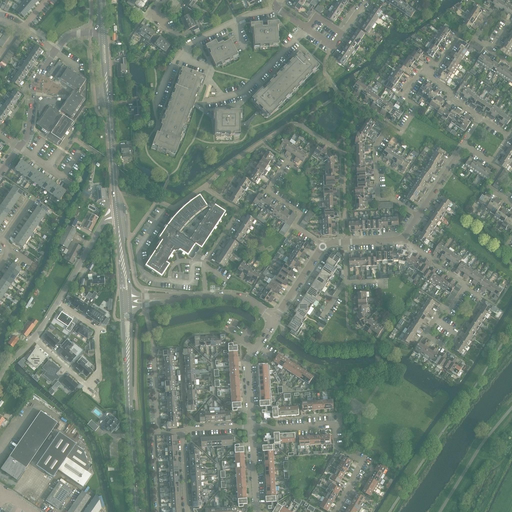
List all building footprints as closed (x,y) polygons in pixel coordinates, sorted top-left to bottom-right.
[(34,4),(29,0),(23,0),(22,1),(31,8),(34,4)] [(133,4),(139,8),(143,3),(139,0),(132,0),(129,0),(127,4),(132,7),(133,4)] [(189,7),(186,11),(190,11),(192,12),(195,8),(193,6),(195,3),(190,0),(185,0),(183,3),(189,7)] [(398,0),(391,0),(389,5),(390,4),(394,7),(393,8),(394,8),(399,0),(398,0)] [(399,0),(394,8),(394,9),(395,7),(399,10),(398,12),(399,12),(404,4),(399,0)] [(494,0),(492,4),(495,5),(492,9),(494,10),(501,0),(494,0)] [(501,0),(494,10),(497,12),(499,8),(501,10),(507,2),(506,1),(506,2),(502,0),(501,0)] [(31,8),(22,1),(19,5),(27,13),(31,8)] [(299,11),(302,6),(295,1),(292,6),(299,11)] [(338,2),(334,7),(341,12),(344,7),(338,2)] [(507,2),(501,10),(502,10),(503,9),(504,10),(502,14),(504,15),(511,3),(511,2),(511,4),(507,2)] [(374,10),(372,13),(380,19),(380,18),(381,19),(383,16),(381,15),(382,13),(383,14),(384,13),(383,13),(383,12),(381,11),(376,8),(374,7),(375,6),(371,4),(370,5),(373,7),(372,9),(374,10)] [(404,4),(399,12),(400,11),(405,14),(404,15),(404,16),(410,8),(404,4)] [(27,13),(19,5),(15,10),(23,17),(27,13)] [(334,7),(331,13),(337,17),(341,12),(334,7)] [(472,11),(482,18),(483,16),(480,14),(481,11),(475,7),(474,7),(472,11),(470,10),(470,11),(471,12),(472,11)] [(410,8),(404,16),(405,15),(410,18),(415,11),(410,8)] [(180,19),(183,25),(194,20),(194,19),(192,20),(190,17),(192,16),(191,13),(192,12),(190,11),(186,11),(185,13),(186,16),(180,19)] [(469,16),(475,20),(477,18),(481,21),(482,18),(472,11),(471,12),(469,16)] [(331,13),(327,18),(334,23),(337,17),(331,13)] [(368,18),(377,24),(375,23),(378,18),(380,19),(372,13),(368,18)] [(466,21),(476,28),(478,25),(474,23),(475,20),(469,16),(466,20),(464,19),(464,20),(465,21),(466,21)] [(360,20),(373,29),(372,28),(375,24),(376,25),(377,24),(368,18),(366,22),(361,19),(360,20)] [(198,28),(196,23),(194,20),(183,25),(186,31),(192,28),(193,31),(198,28)] [(368,34),(371,29),(373,30),(373,29),(360,20),(358,22),(363,26),(361,29),(368,34)] [(475,30),(476,28),(466,21),(465,21),(462,25),(469,30),(471,27),(475,30)] [(279,32),(278,27),(278,22),(250,24),(250,29),(252,28),(253,47),(259,46),(259,48),(263,48),(263,46),(268,46),(269,47),(272,47),(272,45),(278,45),(277,32),(279,32)] [(137,29),(134,34),(139,37),(140,35),(143,37),(149,29),(143,25),(140,30),(137,29)] [(440,31),(451,38),(452,35),(449,33),(450,31),(443,26),(440,30),(439,29),(438,30),(440,31)] [(146,40),(144,43),(149,46),(153,40),(151,38),(155,33),(149,29),(143,37),(146,40)] [(358,29),(354,35),(361,39),(365,34),(358,29)] [(436,34),(444,40),(446,38),(449,40),(451,38),(440,31),(437,35),(436,34)] [(433,39),(443,46),(445,44),(441,41),(443,39),(444,40),(436,34),(433,38),(431,37),(431,38),(433,39)] [(354,35),(351,40),(358,44),(361,39),(354,35)] [(153,40),(149,46),(150,45),(155,48),(156,46),(160,48),(165,40),(160,36),(156,42),(153,40)] [(503,40),(511,46),(511,39),(509,38),(508,40),(504,38),(503,40)] [(430,43),(438,49),(439,49),(437,48),(438,46),(442,48),(443,46),(433,39),(430,43)] [(165,40),(160,48),(163,51),(162,53),(166,56),(170,51),(167,49),(171,44),(165,40)] [(209,55),(210,55),(215,67),(221,64),(221,66),(225,64),(224,62),(229,60),(230,62),(233,60),(232,58),(238,56),(230,40),(223,44),(222,41),(217,44),(215,41),(205,46),(207,50),(208,50),(211,54),(209,55)] [(354,50),(356,51),(360,46),(358,45),(358,44),(351,40),(347,45),(354,50)] [(505,44),(503,47),(510,51),(511,48),(511,46),(503,40),(501,42),(505,44)] [(428,42),(425,47),(426,48),(428,49),(439,56),(441,54),(437,51),(438,49),(430,43),(428,42)] [(467,51),(468,51),(470,46),(468,44),(464,42),(462,44),(458,42),(457,44),(467,51)] [(459,49),(458,51),(464,55),(467,51),(469,53),(469,52),(468,51),(467,51),(457,44),(455,46),(459,49)] [(344,50),(352,56),(353,56),(356,51),(354,50),(347,45),(344,50)] [(28,49),(39,56),(42,51),(35,46),(32,50),(29,48),(28,49)] [(413,52),(424,59),(425,57),(422,55),(423,52),(417,48),(416,47),(413,52),(412,51),(411,51),(413,52)] [(507,56),(509,57),(510,57),(508,55),(510,51),(503,47),(502,49),(498,47),(497,49),(507,56)] [(423,52),(425,53),(425,54),(432,58),(434,56),(438,58),(439,56),(428,49),(426,48),(423,52)] [(25,54),(35,61),(39,56),(28,49),(28,50),(31,52),(29,56),(26,54),(25,54)] [(340,55),(348,61),(347,60),(350,55),(351,56),(352,56),(344,50),(340,55)] [(461,60),(462,60),(464,55),(458,51),(456,53),(452,50),(451,53),(461,60)] [(343,65),(347,61),(348,62),(348,61),(340,55),(339,54),(339,53),(336,51),(333,55),(338,58),(336,61),(343,65)] [(409,56),(417,61),(419,59),(422,62),(424,59),(413,52),(410,56),(409,55),(409,56)] [(239,124),(239,127),(248,127),(249,125),(250,123),(251,121),(252,120),(261,111),(264,114),(265,112),(269,117),(279,107),(278,106),(281,102),(282,103),(285,100),(284,99),(288,96),(289,97),(292,94),(291,92),(294,89),(296,90),(299,87),(298,86),(301,82),(302,83),(305,80),(304,79),(308,76),(309,77),(312,74),(311,72),(314,69),(315,70),(319,67),(311,59),(306,54),(303,58),(298,53),(292,60),(288,63),(290,64),(286,68),(285,66),(282,70),(283,71),(280,74),(278,73),(275,76),(276,78),(273,81),(272,80),(269,83),(270,84),(266,88),(265,86),(264,86),(257,94),(252,99),(256,103),(255,104),(259,109),(251,117),(247,121),(246,122),(244,123),(242,123),(241,123),(239,124)] [(451,60),(453,61),(458,64),(459,64),(461,60),(463,62),(464,61),(462,60),(461,60),(451,53),(449,55),(453,58),(451,60)] [(22,60),(32,66),(35,61),(25,54),(24,55),(27,57),(25,61),(22,59),(22,60)] [(477,62),(481,65),(480,67),(488,55),(486,54),(484,57),(481,56),(477,62)] [(488,55),(480,67),(481,67),(482,66),(486,69),(490,62),(488,60),(490,56),(488,55)] [(406,60),(416,67),(418,65),(414,63),(415,61),(417,62),(417,61),(409,56),(406,60),(404,59),(405,60),(406,60)] [(124,77),(123,70),(127,70),(126,58),(122,58),(123,65),(117,65),(118,78),(124,77)] [(490,62),(486,69),(490,71),(489,73),(497,61),(495,59),(493,63),(490,62)] [(18,65),(28,71),(32,66),(22,60),(21,60),(24,62),(22,66),(19,64),(18,65)] [(403,65),(411,70),(412,70),(410,69),(411,67),(415,70),(416,67),(406,60),(405,60),(403,65)] [(54,78),(55,78),(54,78),(63,65),(58,61),(49,75),(50,76),(52,78),(54,78)] [(457,70),(460,65),(459,64),(458,64),(453,61),(451,63),(448,61),(446,63),(457,70)] [(497,61),(489,73),(490,72),(495,75),(500,67),(500,66),(499,67),(497,66),(500,62),(497,61)] [(448,67),(447,70),(452,73),(452,74),(454,75),(457,70),(459,72),(459,71),(457,70),(446,63),(445,65),(448,67)] [(500,67),(495,75),(496,73),(500,76),(499,78),(507,66),(505,64),(502,68),(500,67)] [(15,70),(25,76),(28,71),(18,65),(17,65),(21,67),(18,71),(15,69),(15,70)] [(45,100),(44,112),(39,111),(39,117),(38,119),(39,120),(38,121),(39,122),(37,125),(40,128),(42,129),(40,131),(43,133),(46,134),(47,136),(46,138),(59,146),(62,141),(61,141),(63,138),(64,138),(66,136),(65,135),(69,129),(70,129),(72,127),(71,126),(73,123),(77,118),(77,116),(81,112),(84,107),(81,105),(82,104),(81,103),(84,100),(79,97),(80,96),(85,88),(82,86),(85,81),(81,79),(82,78),(80,77),(79,77),(73,73),(73,72),(71,70),(70,71),(67,69),(68,68),(63,65),(54,78),(55,78),(58,80),(59,79),(75,90),(74,92),(67,102),(60,101),(45,100)] [(404,72),(412,78),(413,75),(410,73),(411,70),(403,65),(402,65),(404,66),(401,70),(404,72)] [(507,66),(499,78),(501,77),(505,79),(509,72),(507,71),(509,67),(507,66)] [(163,122),(162,121),(158,130),(160,131),(159,134),(156,133),(152,145),(157,147),(157,149),(160,151),(161,149),(166,151),(165,153),(169,154),(169,152),(175,154),(181,138),(180,137),(183,128),(185,128),(188,121),(186,120),(190,110),(191,111),(193,107),(194,104),(194,103),(196,100),(194,99),(198,89),(199,90),(204,77),(182,68),(180,73),(182,73),(180,78),(178,77),(177,81),(178,82),(177,86),(175,86),(173,90),(175,91),(173,95),(172,95),(170,99),(172,100),(170,104),(168,103),(167,108),(168,108),(167,113),(165,112),(164,117),(165,117),(163,122)] [(394,72),(406,80),(408,78),(403,74),(404,72),(401,70),(397,68),(394,72)] [(449,78),(450,78),(452,74),(452,73),(447,70),(446,69),(444,71),(440,69),(439,71),(449,78)] [(11,75),(21,82),(25,76),(15,70),(14,70),(17,73),(15,76),(12,74),(11,75)] [(389,76),(398,81),(400,79),(405,82),(406,80),(394,72),(392,71),(389,76)] [(446,83),(449,78),(451,80),(452,79),(450,78),(449,78),(439,71),(437,73),(441,76),(440,78),(446,83)] [(18,87),(21,82),(11,75),(14,78),(11,81),(8,79),(7,80),(10,83),(11,82),(18,87)] [(388,81),(399,88),(400,86),(397,84),(398,81),(389,76),(387,80),(388,81),(387,81),(388,82),(388,81)] [(383,85),(385,86),(392,90),(394,88),(397,91),(399,88),(388,81),(388,82),(387,81),(388,81),(387,80),(383,85)] [(354,93),(356,95),(364,83),(363,82),(362,84),(358,81),(353,88),(356,90),(354,93)] [(460,93),(462,94),(467,87),(463,84),(464,83),(463,82),(462,84),(455,95),(457,96),(460,93)] [(364,83),(356,95),(358,96),(361,93),(363,94),(367,87),(363,84),(364,83)] [(423,85),(417,95),(421,98),(430,84),(428,83),(425,87),(423,85)] [(430,84),(421,98),(426,100),(428,98),(432,91),(430,90),(432,86),(430,84)] [(365,96),(363,99),(365,101),(372,90),(373,89),(369,86),(367,87),(363,94),(365,96)] [(467,87),(462,94),(464,95),(462,99),(464,101),(473,88),(472,88),(471,90),(467,87)] [(372,90),(365,101),(367,102),(370,99),(372,100),(371,102),(376,93),(378,91),(373,88),(373,89),(372,90)] [(473,88),(464,101),(467,102),(469,99),(471,100),(470,101),(471,101),(476,93),(472,90),(473,88)] [(432,91),(428,98),(432,101),(434,98),(439,90),(437,89),(434,92),(432,91)] [(7,94),(17,100),(20,95),(14,91),(11,95),(8,93),(7,94)] [(376,93),(371,102),(373,103),(371,107),(373,109),(381,96),(379,97),(376,95),(377,94),(376,93)] [(476,93),(471,101),(473,102),(470,106),(473,108),(481,95),(479,97),(476,94),(476,93)] [(4,98),(14,105),(17,100),(7,94),(10,96),(7,100),(4,98)] [(481,95),(473,108),(475,109),(477,106),(480,107),(484,100),(480,97),(481,96),(481,95)] [(381,96),(373,109),(375,110),(378,106),(380,108),(385,101),(380,98),(381,96)] [(429,105),(433,108),(432,110),(441,97),(439,96),(436,100),(434,98),(432,101),(429,105)] [(441,97),(432,110),(433,110),(434,109),(438,111),(437,112),(437,113),(443,104),(441,103),(443,99),(441,97)] [(0,103),(10,110),(14,105),(4,98),(3,99),(6,101),(4,105),(1,103),(0,103)] [(484,100),(480,107),(482,109),(480,112),(482,114),(490,101),(488,103),(484,100)] [(385,101),(380,108),(382,109),(380,113),(382,114),(390,102),(388,103),(385,101)] [(490,101),(482,114),(484,115),(487,112),(489,113),(494,105),(493,106),(489,103),(490,101)] [(126,110),(126,112),(134,111),(134,116),(140,116),(139,111),(140,111),(140,105),(139,105),(139,102),(133,102),(133,105),(131,105),(131,104),(126,105),(126,107),(126,110)] [(390,102),(382,114),(384,116),(386,112),(389,114),(393,107),(389,104),(390,102)] [(0,110),(7,115),(10,110),(0,103),(0,104),(3,106),(1,110),(0,109),(0,110)] [(449,105),(442,116),(441,118),(445,121),(446,119),(452,110),(451,110),(451,111),(450,112),(449,111),(449,110),(452,106),(453,104),(451,103),(449,105)] [(391,115),(389,119),(391,120),(399,108),(400,107),(395,104),(393,107),(389,114),(391,115)] [(443,104),(437,113),(442,116),(449,105),(447,104),(444,108),(442,106),(443,105),(443,104)] [(494,105),(489,113),(490,112),(492,114),(489,117),(491,119),(500,106),(499,106),(498,108),(494,105)] [(500,106),(491,119),(494,120),(496,117),(498,118),(497,119),(498,119),(503,111),(499,108),(500,106)] [(446,119),(447,119),(448,117),(452,120),(460,109),(458,107),(454,112),(452,110),(446,119)] [(399,108),(391,120),(393,122),(395,118),(398,120),(402,113),(398,110),(400,108),(399,108)] [(460,109),(452,120),(451,122),(455,125),(461,116),(459,115),(462,110),(460,109)] [(239,127),(239,124),(239,121),(241,121),(241,111),(238,111),(229,111),(229,112),(224,112),(224,111),(213,111),(213,117),(213,121),(214,121),(214,136),(239,136),(239,127)] [(503,111),(498,119),(500,120),(498,124),(500,126),(508,113),(506,115),(503,112),(503,111)] [(508,113),(500,126),(502,127),(505,124),(507,125),(511,118),(507,115),(508,113)] [(461,116),(455,125),(460,128),(468,115),(466,114),(464,118),(461,116)] [(468,115),(460,128),(464,131),(466,129),(470,122),(468,121),(470,117),(468,115)] [(367,121),(365,123),(372,128),(374,125),(377,127),(378,125),(379,123),(376,121),(375,123),(367,118),(366,120),(367,121)] [(361,127),(372,134),(373,132),(371,130),(372,128),(365,123),(364,125),(362,125),(361,127)] [(361,130),(359,132),(366,137),(368,134),(371,136),(372,134),(361,127),(360,129),(361,130)] [(353,135),(353,137),(365,140),(366,137),(359,132),(358,132),(357,136),(353,135)] [(282,148),(284,149),(289,142),(284,139),(277,149),(279,150),(280,151),(282,148)] [(289,142),(284,149),(287,151),(284,154),(287,155),(295,143),(295,142),(291,139),(289,142)] [(127,146),(120,146),(121,153),(122,153),(123,158),(129,157),(129,153),(131,152),(131,150),(131,141),(126,142),(126,145),(127,145),(127,146)] [(295,143),(287,155),(289,157),(291,154),(293,155),(299,146),(298,146),(297,148),(295,146),(296,144),(295,143)] [(317,147),(313,154),(311,156),(316,159),(317,157),(324,147),(322,145),(320,148),(317,147)] [(299,146),(293,155),(296,157),(294,160),(296,161),(304,149),(303,149),(302,151),(298,148),(300,146),(299,146)] [(324,147),(317,157),(322,160),(327,153),(324,151),(326,148),(324,147)] [(385,156),(382,159),(385,161),(392,150),(387,147),(382,155),(385,156)] [(434,152),(441,156),(443,154),(446,157),(448,154),(437,147),(434,152)] [(304,149),(296,161),(298,163),(300,159),(303,161),(307,154),(303,151),(304,149)] [(392,150),(385,161),(387,162),(389,159),(391,161),(396,153),(392,150)] [(507,154),(506,157),(511,160),(511,154),(505,150),(503,152),(507,154)] [(262,152),(260,154),(271,161),(274,156),(267,151),(265,154),(262,152)] [(327,153),(322,160),(323,162),(335,155),(334,153),(331,155),(329,152),(327,153)] [(429,155),(442,163),(444,161),(440,159),(441,156),(434,152),(432,156),(430,154),(429,155)] [(396,153),(391,161),(394,162),(391,165),(394,167),(401,156),(396,153)] [(260,154),(259,156),(262,158),(260,160),(268,165),(271,161),(260,154)] [(335,155),(323,162),(325,165),(333,164),(335,163),(333,160),(336,158),(335,155)] [(431,157),(428,161),(436,166),(437,166),(436,165),(437,163),(441,166),(442,163),(429,155),(431,157)] [(471,155),(464,166),(463,167),(464,168),(465,166),(469,169),(474,161),(471,160),(474,157),(471,155)] [(401,156),(394,167),(396,168),(398,165),(400,166),(405,159),(401,156)] [(500,156),(499,159),(509,166),(511,167),(511,165),(511,160),(506,157),(504,159),(500,156)] [(405,159),(400,166),(403,168),(400,171),(403,173),(410,162),(405,159)] [(501,163),(500,166),(504,169),(506,170),(509,166),(499,159),(497,161),(501,163)] [(256,161),(254,163),(266,171),(270,166),(268,165),(260,160),(259,163),(256,161)] [(474,161),(469,169),(473,171),(472,173),(480,161),(478,160),(476,163),(474,161)] [(20,161),(14,169),(18,172),(24,163),(20,161)] [(424,165),(437,173),(439,171),(435,168),(436,166),(428,161),(429,162),(427,165),(425,164),(424,165)] [(480,161),(472,173),(473,174),(474,172),(478,175),(483,168),(480,166),(483,163),(480,161)] [(24,163),(18,172),(22,175),(28,166),(24,163)] [(254,163),(253,165),(256,167),(255,169),(262,174),(264,176),(267,171),(266,171),(254,163)] [(422,170),(430,175),(432,173),(436,175),(437,173),(424,165),(426,166),(423,170),(422,170)] [(483,168),(478,175),(482,177),(481,179),(482,179),(490,167),(487,165),(485,169),(483,168)] [(28,166),(22,175),(26,177),(32,168),(28,166)] [(490,167),(482,179),(483,178),(487,181),(492,174),(489,172),(492,168),(490,167)] [(26,177),(24,180),(28,182),(29,180),(35,171),(32,168),(26,177)] [(250,170),(248,172),(259,179),(259,178),(262,174),(255,169),(253,172),(250,170)] [(417,173),(430,181),(432,179),(428,177),(429,175),(430,175),(422,170),(420,174),(418,173),(417,173)] [(35,171),(29,180),(33,182),(39,173),(35,171)] [(143,176),(142,176),(136,172),(134,176),(136,178),(135,179),(139,182),(142,177),(143,176)] [(248,172),(247,174),(250,176),(248,179),(256,183),(257,184),(260,179),(259,178),(259,179),(248,172)] [(39,173),(33,182),(37,185),(43,176),(39,173)] [(419,175),(416,179),(424,184),(425,184),(424,183),(425,181),(429,184),(430,181),(417,173),(419,175)] [(43,176),(37,185),(41,187),(47,179),(43,176)] [(238,178),(237,180),(249,188),(250,187),(248,186),(251,182),(243,177),(242,180),(238,178)] [(47,179),(41,187),(44,190),(50,181),(47,179)] [(413,183),(425,191),(427,189),(423,186),(424,184),(416,179),(418,180),(415,184),(413,182),(413,183)] [(237,180),(236,182),(239,184),(237,186),(244,191),(247,187),(249,188),(237,180)] [(50,181),(44,190),(48,192),(54,184),(50,181)] [(414,185),(412,189),(418,193),(420,191),(424,193),(425,191),(413,183),(412,183),(414,185)] [(54,184),(48,192),(52,195),(58,186),(54,184)] [(58,186),(52,195),(55,198),(62,189),(58,186)] [(96,193),(94,194),(95,197),(96,196),(97,200),(105,199),(104,189),(101,189),(101,187),(100,186),(97,186),(96,187),(96,189),(96,193)] [(233,187),(231,189),(243,197),(244,196),(242,195),(244,191),(237,186),(236,189),(233,187)] [(11,190),(20,197),(23,193),(14,187),(11,190)] [(229,188),(228,190),(230,191),(233,193),(231,196),(238,200),(241,196),(243,197),(231,189),(229,188)] [(62,189),(55,198),(59,200),(65,192),(62,189)] [(407,192),(419,200),(421,198),(417,196),(418,193),(412,189),(409,193),(407,191),(407,192)] [(8,194),(17,200),(20,197),(11,190),(8,194)] [(91,194),(83,190),(81,194),(83,195),(82,196),(88,199),(91,194)] [(259,192),(253,202),(257,206),(262,199),(260,197),(262,194),(261,193),(259,192)] [(418,203),(419,200),(407,192),(406,192),(408,194),(406,198),(412,202),(414,200),(418,203)] [(482,195),(478,202),(482,205),(489,194),(487,193),(485,197),(482,195)] [(6,198),(15,204),(17,200),(8,194),(6,198)] [(489,194),(482,205),(481,206),(481,207),(480,209),(484,211),(486,208),(487,208),(492,201),(489,200),(492,196),(489,194)] [(172,219),(171,221),(170,221),(167,225),(159,238),(158,238),(159,238),(159,239),(162,240),(145,266),(161,277),(169,265),(167,263),(168,261),(168,260),(173,252),(175,252),(175,251),(177,251),(178,252),(179,251),(187,256),(195,244),(201,248),(204,244),(204,243),(205,241),(206,241),(209,237),(208,236),(210,234),(211,234),(214,230),(213,229),(215,227),(218,222),(219,220),(220,220),(223,215),(224,213),(225,213),(225,212),(214,205),(211,203),(206,206),(199,195),(199,196),(196,198),(196,197),(191,200),(192,201),(189,203),(189,202),(185,206),(184,206),(185,206),(183,208),(182,208),(178,212),(176,215),(176,214),(172,219)] [(226,196),(225,198),(235,205),(238,200),(231,196),(230,198),(227,196),(226,197),(226,196)] [(443,200),(441,203),(448,207),(452,203),(441,196),(440,197),(440,198),(443,200)] [(262,199),(257,206),(262,208),(260,210),(261,210),(269,198),(266,197),(264,200),(262,199)] [(269,198),(261,210),(262,209),(266,212),(271,205),(269,203),(271,200),(270,199),(272,198),(270,197),(269,198)] [(3,202),(12,208),(15,204),(6,198),(3,202)] [(492,201),(487,208),(491,211),(498,200),(496,199),(494,202),(492,201)] [(491,211),(490,213),(494,216),(496,214),(498,211),(501,207),(498,205),(501,202),(498,200),(491,211)] [(271,205),(266,212),(271,214),(269,216),(270,216),(278,204),(279,202),(277,201),(276,203),(273,206),(271,205)] [(1,205),(10,211),(12,208),(3,202),(1,205)] [(435,205),(447,213),(446,212),(448,207),(441,203),(440,205),(437,203),(435,205)] [(36,208),(45,214),(48,210),(39,204),(36,208)] [(278,204),(270,216),(270,217),(271,215),(275,218),(280,210),(278,209),(280,206),(278,204)] [(0,206),(0,210),(7,215),(10,211),(1,205),(0,206)] [(437,209),(435,212),(442,216),(445,212),(447,213),(435,205),(434,207),(437,209)] [(34,212),(43,218),(45,214),(36,208),(34,212)] [(278,222),(279,222),(287,210),(285,209),(282,212),(280,210),(275,218),(280,220),(278,222)] [(496,214),(494,216),(493,218),(497,221),(496,222),(497,223),(505,211),(503,209),(500,213),(498,211),(496,214)] [(280,221),(285,224),(285,223),(287,221),(289,216),(287,215),(289,212),(287,210),(279,222),(280,221)] [(505,211),(497,223),(498,221),(502,224),(501,226),(507,217),(505,216),(507,212),(505,211)] [(31,215),(40,221),(43,218),(34,212),(31,215)] [(429,214),(441,222),(440,221),(442,216),(435,212),(434,214),(431,212),(429,214)] [(91,214),(89,217),(88,220),(85,226),(87,227),(86,228),(91,231),(98,217),(91,214)] [(431,218),(429,221),(436,226),(439,221),(441,222),(429,214),(428,216),(431,218)] [(29,219),(38,225),(40,221),(31,215),(29,219)] [(241,218),(253,226),(254,225),(252,224),(255,220),(248,215),(246,218),(243,216),(241,218)] [(507,217),(501,226),(506,229),(507,227),(511,219),(511,215),(509,219),(507,217)] [(243,222),(242,225),(249,229),(251,225),(253,226),(254,226),(253,226),(241,218),(240,220),(243,222)] [(26,223),(35,229),(38,225),(29,219),(26,223)] [(423,223),(435,231),(436,231),(434,230),(436,226),(429,221),(428,223),(425,221),(423,223)] [(24,226),(32,233),(35,229),(26,223),(24,226)] [(425,228),(423,230),(430,235),(433,230),(435,232),(435,231),(423,223),(422,226),(425,228)] [(69,249),(68,250),(65,249),(63,253),(66,255),(64,259),(72,263),(81,247),(71,241),(77,230),(68,225),(58,243),(69,249)] [(247,235),(248,234),(246,233),(249,229),(242,225),(240,227),(237,225),(235,227),(247,235)] [(21,230),(30,236),(32,233),(24,226),(21,230)] [(237,231),(236,234),(243,238),(245,234),(247,235),(235,227),(234,229),(237,231)] [(18,234),(27,240),(30,236),(21,230),(18,234)] [(417,232),(429,240),(430,240),(428,239),(430,235),(423,230),(422,232),(419,230),(417,232)] [(424,244),(427,239),(429,241),(429,240),(417,232),(416,235),(419,237),(417,239),(424,244)] [(16,238),(25,244),(27,240),(18,234),(16,238)] [(240,243),(243,238),(236,234),(234,236),(231,234),(230,235),(229,236),(240,243)] [(229,241),(228,243),(235,248),(238,244),(227,237),(227,238),(226,239),(229,241)] [(22,248),(25,244),(16,238),(13,242),(22,248)] [(300,240),(297,245),(304,249),(306,247),(309,249),(310,248),(311,247),(300,240)] [(224,242),(222,245),(232,252),(235,248),(228,243),(227,245),(224,242)] [(439,244),(432,254),(434,255),(435,255),(437,252),(439,254),(444,247),(439,244)] [(224,249),(222,251),(229,256),(232,252),(222,245),(221,247),(224,249)] [(297,245),(294,249),(304,256),(306,254),(303,252),(304,249),(297,245)] [(444,247),(439,254),(442,255),(440,259),(442,260),(448,250),(444,247)] [(294,249),(291,254),(298,258),(300,256),(303,258),(304,256),(294,249)] [(406,249),(402,261),(406,262),(410,255),(411,254),(407,253),(408,249),(406,249)] [(227,260),(229,256),(222,251),(222,252),(219,250),(216,253),(227,260)] [(448,250),(442,260),(444,261),(446,258),(448,260),(453,253),(448,250)] [(219,256),(217,260),(224,264),(227,260),(216,253),(216,254),(219,256)] [(329,258),(337,263),(340,258),(332,253),(329,258)] [(410,255),(406,262),(410,265),(417,255),(415,253),(413,257),(410,255)] [(453,253),(448,260),(451,261),(449,264),(451,266),(458,256),(453,253)] [(291,254),(288,258),(299,265),(300,263),(297,261),(298,258),(291,254)] [(417,255),(410,265),(409,268),(413,271),(415,268),(420,261),(417,260),(419,256),(417,255)] [(458,256),(451,266),(453,267),(455,264),(458,266),(462,259),(458,256)] [(224,264),(217,260),(214,258),(212,260),(212,259),(211,261),(214,262),(213,263),(217,266),(218,265),(219,265),(223,267),(224,264)] [(288,258),(285,263),(292,267),(294,265),(297,267),(299,265),(288,258)] [(326,262),(327,263),(334,268),(334,267),(337,263),(329,258),(326,262)] [(415,268),(419,271),(418,273),(426,261),(424,260),(422,263),(420,261),(415,268)] [(426,261),(418,273),(419,273),(420,271),(424,274),(427,269),(428,269),(429,267),(426,266),(428,262),(426,261)] [(242,262),(237,269),(240,271),(238,274),(240,275),(247,265),(242,262)] [(460,270),(462,272),(467,265),(462,262),(455,272),(457,273),(458,274),(460,270)] [(285,263),(282,267),(293,274),(294,272),(291,270),(292,267),(285,263)] [(324,267),(334,273),(336,269),(334,267),(334,268),(327,263),(324,267)] [(9,268),(18,274),(21,270),(12,264),(9,268)] [(244,274),(246,275),(251,268),(247,265),(240,275),(242,277),(244,274)] [(467,265),(462,272),(465,273),(462,277),(465,278),(473,266),(472,266),(471,267),(467,265)] [(251,268),(246,275),(249,277),(247,280),(249,281),(256,271),(257,269),(252,266),(251,268)] [(473,266),(465,278),(467,279),(469,276),(471,278),(476,271),(472,268),(473,266)] [(282,267),(279,272),(286,277),(288,274),(291,276),(293,274),(282,267)] [(321,272),(320,274),(329,280),(330,277),(331,278),(334,273),(324,267),(321,271),(321,272)] [(7,271),(16,277),(18,274),(9,268),(7,271)] [(422,276),(427,279),(426,281),(434,269),(432,268),(430,271),(428,269),(427,269),(424,274),(422,276)] [(434,269),(426,281),(427,279),(432,282),(436,275),(434,274),(436,270),(434,269)] [(4,275),(13,281),(16,277),(7,271),(4,275)] [(256,271),(249,281),(251,283),(253,279),(256,281),(260,274),(256,271)] [(277,271),(274,275),(275,276),(287,283),(288,281),(285,279),(286,277),(279,272),(277,271)] [(476,271),(471,278),(474,279),(471,283),(474,284),(482,272),(481,272),(480,273),(476,271)] [(482,272),(474,284),(476,285),(478,282),(480,284),(479,285),(480,285),(485,277),(481,274),(482,272)] [(95,274),(92,274),(92,284),(105,284),(104,278),(104,276),(96,276),(95,274)] [(318,276),(315,281),(325,287),(328,282),(327,282),(329,280),(320,274),(319,276),(318,276)] [(436,275),(432,282),(436,285),(435,287),(443,275),(441,274),(439,277),(436,275)] [(2,279),(11,285),(13,281),(4,275),(2,279)] [(443,275),(435,287),(436,285),(441,288),(445,281),(443,280),(445,276),(443,275)] [(275,276),(272,280),(273,281),(278,284),(278,285),(280,286),(282,283),(285,285),(287,283),(275,276)] [(485,277),(480,285),(482,286),(480,290),(482,291),(490,279),(489,281),(484,278),(485,277)] [(0,281),(0,283),(8,289),(11,285),(2,279),(0,281)] [(271,279),(268,284),(278,291),(280,289),(277,287),(278,285),(278,284),(273,281),(272,280),(271,279)] [(445,281),(441,288),(445,291),(443,293),(444,293),(452,281),(450,279),(448,283),(445,281)] [(490,279),(482,291),(484,293),(486,289),(489,291),(493,284),(489,281),(490,279)] [(313,285),(311,287),(320,293),(321,291),(322,291),(325,287),(315,281),(312,285),(313,285)] [(452,281),(444,293),(446,291),(450,294),(452,291),(453,289),(455,287),(452,286),(454,282),(452,281)] [(0,288),(6,292),(8,289),(0,283),(0,288)] [(268,284),(265,289),(272,293),(274,291),(277,293),(278,291),(268,284)] [(493,284),(489,291),(491,292),(489,296),(491,297),(499,285),(497,286),(493,284)] [(499,285),(491,297),(493,298),(495,295),(498,297),(503,290),(504,288),(499,285)] [(309,290),(306,294),(316,300),(319,296),(318,296),(320,293),(311,287),(310,290),(309,290)] [(263,288),(261,292),(273,300),(274,298),(271,296),(272,293),(265,289),(263,288)] [(262,293),(259,298),(266,303),(268,300),(271,302),(273,300),(261,292),(260,292),(262,293)] [(304,299),(302,301),(311,307),(312,304),(313,305),(316,300),(306,294),(303,299),(304,299)] [(76,298),(72,305),(75,307),(78,310),(78,309),(82,312),(86,305),(76,298)] [(429,298),(426,302),(433,307),(434,305),(437,307),(438,306),(439,304),(429,298)] [(300,303),(297,308),(307,314),(310,310),(312,311),(313,308),(311,307),(302,301),(301,303),(300,303)] [(421,306),(433,314),(434,312),(431,309),(433,307),(426,302),(423,307),(421,305),(421,306)] [(478,307),(490,315),(491,314),(489,313),(491,309),(484,304),(483,307),(479,304),(478,307)] [(422,307),(420,311),(427,316),(428,314),(431,316),(433,314),(421,306),(422,307)] [(480,311),(478,313),(485,318),(488,314),(490,315),(478,307),(477,309),(480,311)] [(93,308),(88,316),(99,323),(104,316),(106,313),(102,310),(100,313),(93,308)] [(297,314),(295,316),(304,322),(306,319),(304,318),(307,314),(297,308),(295,312),(297,314)] [(415,315),(427,323),(428,321),(425,319),(427,316),(420,311),(417,316),(415,314),(415,315)] [(61,312),(56,319),(67,327),(66,329),(70,332),(75,324),(71,322),(73,320),(67,316),(68,316),(66,315),(65,315),(61,312)] [(472,316),(484,324),(484,323),(483,322),(485,318),(478,313),(477,316),(474,313),(472,316)] [(359,319),(355,321),(357,323),(368,316),(367,314),(359,314),(357,316),(359,319)] [(416,316),(414,321),(421,325),(422,323),(425,325),(427,323),(415,315),(414,315),(416,316)] [(294,318),(291,322),(300,329),(303,324),(302,324),(304,322),(295,316),(294,318)] [(368,316),(357,323),(358,325),(361,323),(363,327),(365,326),(370,319),(368,316)] [(474,320),(472,322),(479,327),(482,323),(484,324),(472,316),(471,318),(474,320)] [(29,321),(20,332),(26,337),(37,322),(33,319),(30,323),(29,321)] [(370,319),(365,326),(367,327),(365,331),(367,332),(375,320),(374,321),(370,319)] [(375,320),(367,332),(370,333),(372,330),(374,332),(379,325),(374,322),(376,320),(375,320)] [(409,324),(421,332),(422,330),(419,328),(421,325),(414,321),(411,325),(409,324)] [(302,330),(300,329),(291,322),(288,327),(292,330),(291,332),(297,337),(302,330)] [(466,325),(478,333),(478,332),(477,331),(479,327),(472,322),(471,325),(468,322),(466,325)] [(410,325),(408,330),(415,334),(416,332),(419,334),(421,332),(409,324),(408,324),(410,325)] [(379,325),(374,332),(377,333),(374,336),(375,337),(377,338),(384,328),(379,325)] [(468,329),(466,331),(473,336),(476,332),(478,333),(466,325),(465,327),(468,329)] [(78,327),(74,332),(78,334),(78,333),(87,339),(92,332),(88,330),(86,328),(82,326),(80,329),(78,327)] [(405,334),(415,341),(416,339),(413,337),(415,334),(408,330),(405,334)] [(460,334),(472,342),(472,341),(471,340),(473,336),(466,331),(465,334),(461,332),(460,334)] [(50,333),(44,339),(53,348),(59,341),(50,333)] [(401,339),(402,339),(409,344),(410,341),(413,343),(415,341),(405,334),(401,339)] [(462,338),(460,340),(467,345),(470,341),(472,342),(460,334),(459,336),(462,338)] [(111,335),(103,336),(103,342),(106,342),(106,348),(115,347),(114,340),(111,340),(111,335)] [(14,336),(8,344),(13,347),(19,339),(14,336)] [(67,339),(60,347),(64,351),(61,355),(70,363),(76,356),(69,350),(73,345),(67,339)] [(415,350),(413,352),(418,355),(419,353),(428,341),(428,340),(426,339),(422,344),(419,343),(415,350)] [(428,341),(419,353),(424,356),(429,349),(426,347),(428,344),(430,342),(428,340),(428,341)] [(454,343),(466,351),(466,350),(465,349),(467,345),(460,340),(459,343),(456,341),(454,343)] [(461,354),(464,350),(466,351),(454,343),(453,345),(456,347),(454,350),(461,354)] [(228,346),(228,347),(232,409),(232,411),(237,411),(237,408),(241,408),(237,346),(233,346),(232,344),(228,344),(228,346)] [(424,356),(423,358),(427,361),(428,359),(435,348),(433,347),(431,350),(429,349),(424,356)] [(435,348),(428,359),(433,362),(438,355),(435,353),(437,350),(435,348)] [(33,352),(27,360),(36,368),(46,357),(38,349),(34,354),(33,352)] [(112,349),(103,349),(104,355),(107,355),(107,361),(116,360),(115,353),(112,353),(112,349)] [(438,355),(433,362),(437,365),(436,366),(436,367),(444,354),(442,353),(440,356),(438,355)] [(274,362),(279,364),(284,357),(279,354),(274,362)] [(444,354),(436,367),(437,367),(438,365),(442,368),(443,367),(447,361),(444,359),(446,356),(444,354)] [(80,364),(76,368),(79,371),(80,372),(82,373),(81,373),(82,374),(86,377),(92,370),(82,362),(84,359),(82,357),(78,362),(80,364)] [(284,357),(279,364),(283,367),(288,360),(284,357)] [(447,361),(443,367),(447,370),(454,359),(452,358),(450,361),(448,360),(449,358),(447,360),(447,361)] [(447,370),(446,372),(450,375),(452,373),(457,366),(454,364),(456,361),(454,359),(447,370)] [(283,367),(287,370),(292,363),(288,360),(283,367)] [(49,369),(43,375),(52,382),(55,379),(57,380),(59,377),(56,374),(59,371),(57,369),(58,368),(52,362),(51,363),(49,361),(44,365),(49,369)] [(113,362),(104,362),(105,369),(108,369),(108,374),(117,373),(116,366),(113,366),(113,362)] [(292,363),(287,370),(291,373),(296,365),(292,363)] [(457,366),(452,373),(459,377),(463,372),(461,370),(463,365),(462,365),(461,364),(459,367),(457,366)] [(296,365),(291,373),(296,376),(301,368),(296,365)] [(301,368),(296,376),(300,379),(305,371),(301,368)] [(305,371),(300,379),(304,381),(309,374),(305,371)] [(309,374),(304,381),(309,384),(314,377),(309,374)] [(113,375),(105,375),(106,382),(109,382),(109,387),(117,387),(117,379),(114,379),(113,375)] [(68,376),(62,383),(72,392),(78,385),(68,376)] [(57,381),(51,388),(54,391),(61,384),(57,381)] [(102,394),(98,398),(104,404),(109,398),(107,396),(110,393),(104,387),(100,392),(102,394)] [(0,468),(17,480),(57,422),(40,411),(0,468)] [(107,418),(104,422),(107,424),(104,427),(110,433),(113,429),(114,430),(117,427),(116,426),(119,422),(113,417),(110,420),(107,418)] [(87,425),(89,427),(94,432),(98,427),(91,420),(87,425)] [(52,477),(57,470),(75,445),(75,444),(59,432),(35,465),(52,477)] [(226,436),(226,437),(227,446),(232,446),(232,441),(234,441),(234,439),(232,439),(231,436),(226,436)] [(75,445),(57,470),(82,487),(90,476),(91,475),(90,474),(86,472),(88,469),(89,468),(87,463),(83,451),(75,445)] [(192,451),(189,451),(189,456),(190,456),(199,455),(199,450),(194,450),(194,448),(192,448),(192,451)] [(339,460),(342,461),(350,466),(352,461),(351,461),(353,459),(349,457),(348,459),(342,455),(339,460)] [(339,466),(347,470),(350,466),(342,461),(339,466)] [(372,469),(375,470),(375,469),(383,474),(385,470),(386,470),(388,468),(381,464),(380,466),(378,465),(376,468),(373,467),(372,469)] [(337,470),(344,475),(347,470),(339,466),(337,470)] [(373,474),(380,478),(383,474),(375,469),(375,470),(373,474)] [(334,474),(342,479),(344,475),(337,470),(334,474)] [(339,484),(342,479),(334,474),(331,479),(339,484)] [(367,477),(370,479),(370,478),(380,484),(382,479),(380,478),(373,474),(371,477),(368,476),(367,477)] [(367,482),(379,489),(380,489),(378,488),(380,484),(370,478),(370,479),(367,482)] [(71,490),(69,488),(59,481),(46,500),(58,509),(71,490)] [(362,486),(364,488),(365,487),(373,491),(375,493),(377,489),(379,490),(379,489),(367,482),(365,486),(363,485),(362,486)] [(328,488),(330,489),(338,494),(341,489),(336,486),(337,486),(333,484),(331,483),(328,488)] [(370,496),(373,491),(365,487),(364,488),(362,491),(370,496)] [(328,493),(335,498),(338,494),(330,489),(328,493)] [(79,511),(90,497),(82,491),(67,511),(79,511)] [(98,511),(101,508),(97,494),(96,493),(95,496),(83,511),(98,511)] [(325,498),(333,502),(335,498),(328,493),(325,498)] [(351,497),(354,498),(362,502),(365,498),(357,493),(355,497),(352,495),(351,497)] [(322,502),(330,507),(333,502),(325,498),(322,502)] [(352,502),(362,508),(365,504),(362,502),(354,498),(352,502)] [(327,511),(330,507),(322,502),(320,507),(327,511)] [(346,506),(349,507),(349,506),(357,511),(359,511),(362,508),(352,502),(350,506),(347,504),(346,506)]
